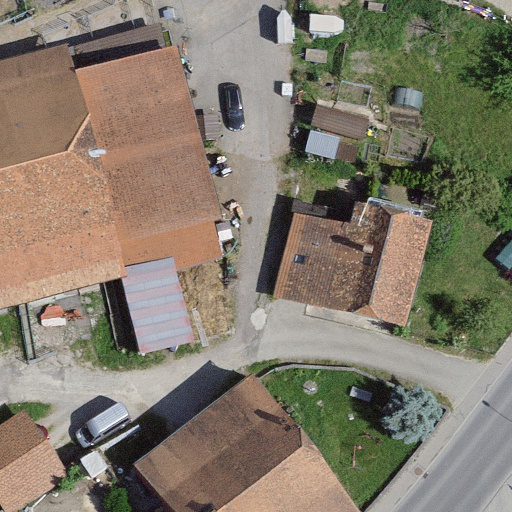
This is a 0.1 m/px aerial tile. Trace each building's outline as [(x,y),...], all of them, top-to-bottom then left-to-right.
[(224,230),(184,62),(79,87),(72,58),(0,74),(0,318),(126,289),(118,255),(224,230)] [(412,339),(439,232),(362,213),(356,237),(294,221),(273,304),(412,339)] [(190,347),(174,270),(128,280),(143,356),(190,347)] [(356,511),(252,376),(133,467),(167,511),(356,511)] [(0,500),(49,463),(12,414),(0,422),(0,500)]
